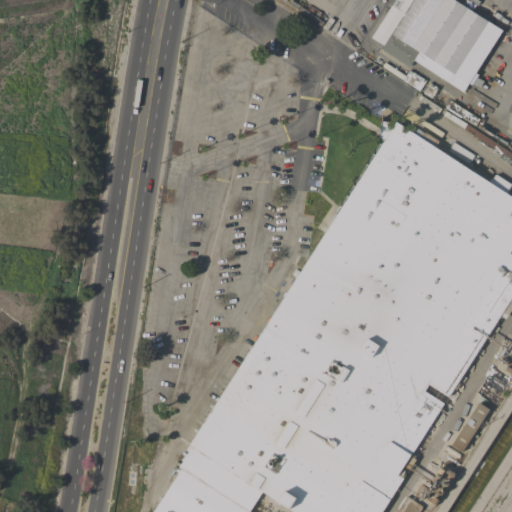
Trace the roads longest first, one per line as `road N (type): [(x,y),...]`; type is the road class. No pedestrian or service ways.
road 1 (primary): [(150,0),(67,511)]
road 2 (primary): [(93,511),(175,0)]
